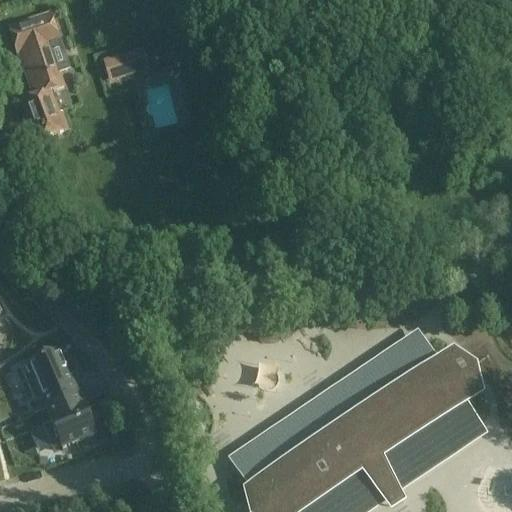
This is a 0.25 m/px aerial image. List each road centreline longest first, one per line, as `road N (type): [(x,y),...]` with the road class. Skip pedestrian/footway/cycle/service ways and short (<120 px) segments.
road 1 (unclassified): [(150,462),(116,376),(0,253)]
road 2 (residential): [(0,499),(150,462)]
